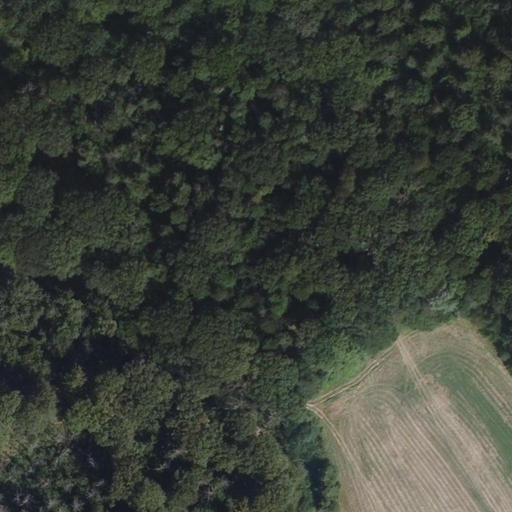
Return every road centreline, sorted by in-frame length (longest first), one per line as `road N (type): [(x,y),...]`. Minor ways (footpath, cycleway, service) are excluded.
road 1 (track): [(0,419),(305,390),(0,49)]
road 2 (track): [(511,166),(419,117),(269,86),(81,0)]
